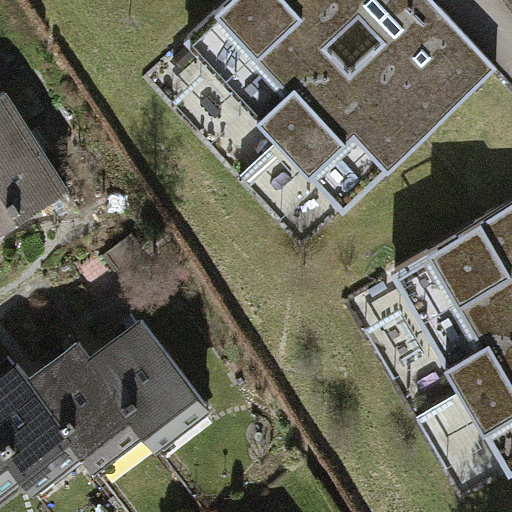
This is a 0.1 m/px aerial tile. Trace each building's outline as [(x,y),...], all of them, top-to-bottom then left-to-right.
[(497,65),(435,0),(225,0),(185,37),(343,207),(497,65)] [(0,93),(0,231),(67,188),(5,90),(0,93)] [(511,199),(392,269),(510,470),(511,468),(511,199)] [(203,397),(143,319),(92,358),(139,420),(152,436),(203,397)] [(31,379),(78,442),(90,457),(139,420),(92,358),(80,342),(31,379)] [(19,363),(0,378),(0,440),(17,463),(29,479),(78,442),(31,379),(19,363)] [(0,476),(17,463),(0,440),(0,476)]
